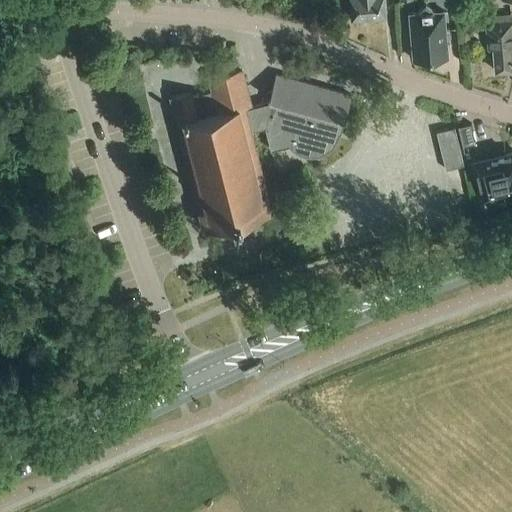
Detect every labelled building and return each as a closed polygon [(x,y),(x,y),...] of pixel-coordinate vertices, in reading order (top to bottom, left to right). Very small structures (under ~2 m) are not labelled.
[(350,0),(352,19),(387,17),(385,0),(350,0)] [(444,10),(434,11),(427,4),(419,13),(409,14),(414,59),(448,56),(444,10)] [(511,58),(511,47),(511,46),(511,19),(486,22),(489,49),(493,48),(496,71),(511,69),(511,58)] [(334,140),(335,136),(340,138),(352,96),(277,74),(269,102),(253,107),(243,70),(210,78),(213,91),(193,96),(192,93),(172,98),(205,228),(272,210),(252,131),(266,127),(272,150),(295,144),(299,146),(302,148),(305,150),(310,151),(314,151),(319,150),(324,148),(328,146),(331,143),(334,140)] [(472,124),(459,127),(464,146),(477,143),(472,124)] [(447,170),(465,166),(456,127),(438,132),(447,170)] [(511,196),(511,152),(476,161),(485,199),(507,194),(508,197),(511,196)]
